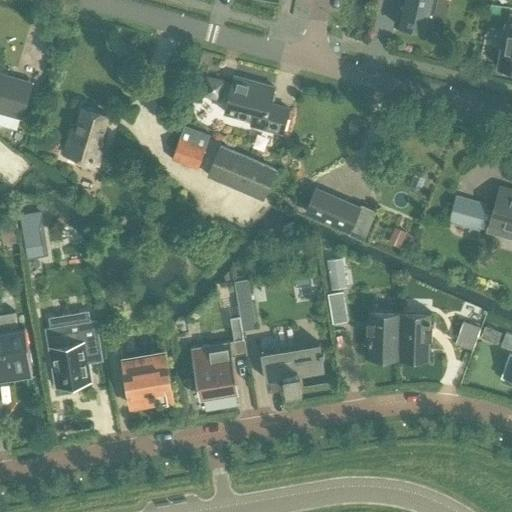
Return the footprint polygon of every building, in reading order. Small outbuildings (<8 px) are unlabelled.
[(399,0),(394,24),(429,32),(429,29),(442,32),(449,0),(399,0)] [(490,15),(500,17),(502,7),(492,6),(490,15)] [(511,24),(506,24),(499,67),(511,69),(511,24)] [(224,112),(252,120),(250,125),(282,133),(289,109),(269,103),(274,87),(234,76),(224,112)] [(202,95),(220,99),(224,81),(206,77),(202,95)] [(0,111),(21,117),(30,83),(15,79),(13,84),(0,79),(0,111)] [(64,154),(82,159),(98,164),(102,151),(98,150),(108,115),(96,112),(95,108),(89,106),(86,109),(82,108),(76,129),(72,128),(64,154)] [(183,126),(171,160),(197,169),(209,135),(183,126)] [(207,175),(263,199),(275,169),(220,146),(207,175)] [(511,190),(500,187),(487,230),(502,234),(504,225),(511,227),(511,190)] [(306,211),(350,230),(359,208),(315,189),(306,211)] [(448,221),(479,230),(486,207),(455,198),(448,221)] [(14,210),(0,225),(0,228),(1,233),(18,230),(14,210)] [(43,211),(19,215),(27,259),(44,256),(39,228),(43,211)] [(231,269),(224,276),(225,282),(233,280),(231,269)] [(234,281),(240,315),(241,323),(242,331),(256,328),(248,278),(234,281)] [(327,293),(332,323),(348,321),(343,291),(327,293)] [(368,347),(398,348),(400,311),(367,310),(367,321),(366,321),(366,332),(367,332),(366,347),(368,348),(368,347)] [(0,379),(32,375),(25,327),(18,328),(15,311),(0,314),(0,379)] [(49,317),(51,328),(46,328),(55,387),(91,381),(87,357),(101,355),(95,320),(90,321),(88,311),(49,317)] [(400,311),(398,348),(428,349),(428,350),(430,350),(431,339),(432,328),(431,328),(431,312),(400,311)] [(465,319),(460,335),(471,338),(476,323),(465,319)] [(231,325),(234,340),(234,341),(244,339),(242,331),(241,323),(231,325)] [(480,337),(494,343),(498,331),(485,326),(480,337)] [(511,335),(505,333),(500,346),(511,350),(511,335)] [(124,377),(125,383),(128,383),(132,407),(169,401),(169,400),(171,400),(163,353),(146,355),(144,342),(141,342),(133,334),(117,337),(121,359),(124,359),(127,376),(124,377)] [(190,347),(197,389),(199,398),(203,398),(235,392),(239,392),(237,382),(232,356),(245,354),(245,355),(247,355),(244,339),(234,341),(234,340),(230,340),(190,347)] [(283,376),(286,392),(302,389),(299,374),(324,369),(322,357),(324,356),(323,351),(321,351),(319,343),(260,353),(265,379),(283,376)]
